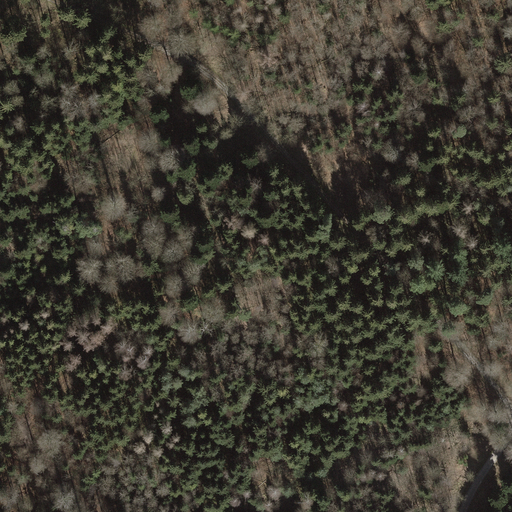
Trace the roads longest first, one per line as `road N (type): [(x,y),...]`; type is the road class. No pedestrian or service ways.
road 1 (track): [(56,0),(213,77),(511,410)]
road 2 (track): [(179,0),(115,223),(42,378),(25,511)]
road 3 (track): [(0,398),(78,511)]
